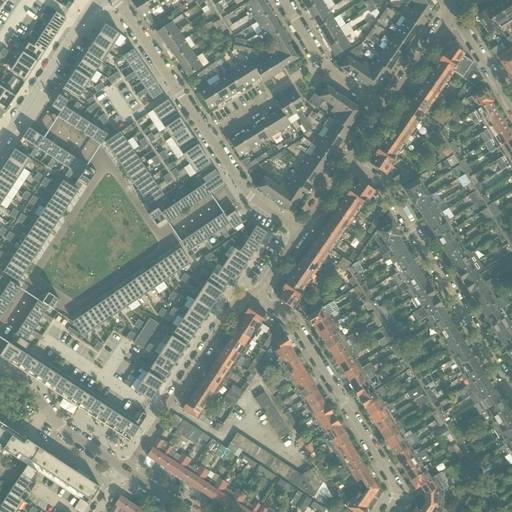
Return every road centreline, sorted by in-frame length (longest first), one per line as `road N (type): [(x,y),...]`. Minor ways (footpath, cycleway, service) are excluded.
road 1 (residential): [(347,164),(392,195),(511,389)]
road 2 (residential): [(386,511),(395,495),(389,477),(296,329),(257,292)]
road 3 (residential): [(125,471),(239,298),(257,292)]
road 4 (residential): [(0,143),(97,0)]
road 5 (residential): [(208,138),(112,0)]
road 6 (residential): [(125,471),(0,375)]
road 7 (residential): [(384,111),(329,73),(282,0)]
road 8 (residential): [(300,233),(249,197),(208,138)]
road 9 (residential): [(384,111),(455,14)]
